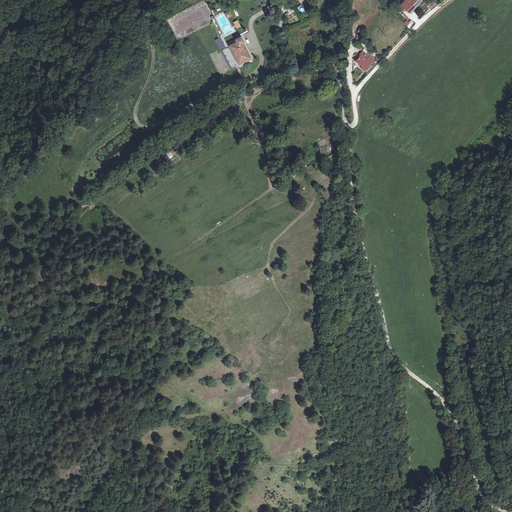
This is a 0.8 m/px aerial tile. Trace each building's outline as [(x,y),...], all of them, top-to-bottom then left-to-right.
[(405,0),(401,5),(410,13),(422,0),(405,0)] [(231,46),(239,63),(251,58),(244,43),(245,42),(242,36),(236,39),(237,42),(231,46)] [(221,37),(215,40),(221,51),(226,48),(221,37)] [(231,67),(239,63),(231,46),(223,50),(231,67)] [(361,67),(365,70),(374,60),(369,56),(367,59),(361,55),(356,60),(362,65),(361,67)] [(179,155),(175,148),(163,155),(167,162),(179,155)]
